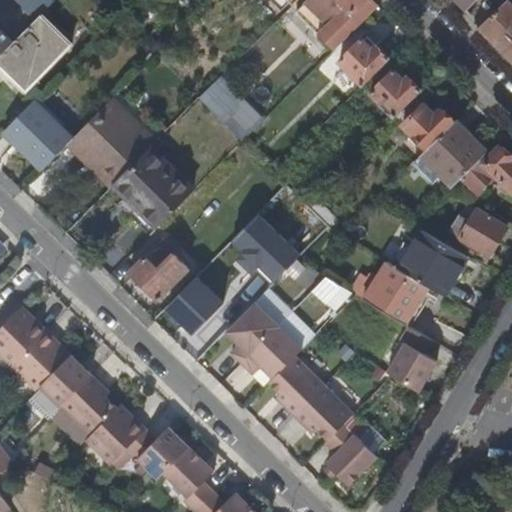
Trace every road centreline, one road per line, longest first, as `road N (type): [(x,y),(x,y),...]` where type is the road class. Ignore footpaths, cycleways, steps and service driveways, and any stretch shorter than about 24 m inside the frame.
road 1 (residential): [(0,208),(310,511)]
road 2 (residential): [(394,511),(511,323)]
road 3 (residential): [(409,0),(511,103)]
